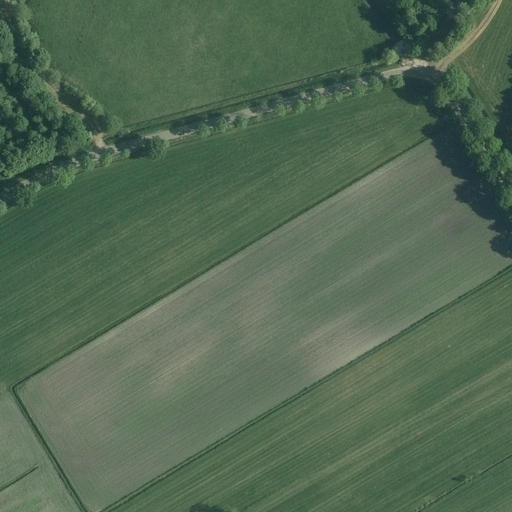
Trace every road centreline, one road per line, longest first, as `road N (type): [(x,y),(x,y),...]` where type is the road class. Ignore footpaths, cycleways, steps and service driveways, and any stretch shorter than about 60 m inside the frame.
road 1 (unclassified): [(511,195),(441,87),(408,71),(128,146),(0,200)]
road 2 (track): [(103,154),(32,59),(7,0)]
